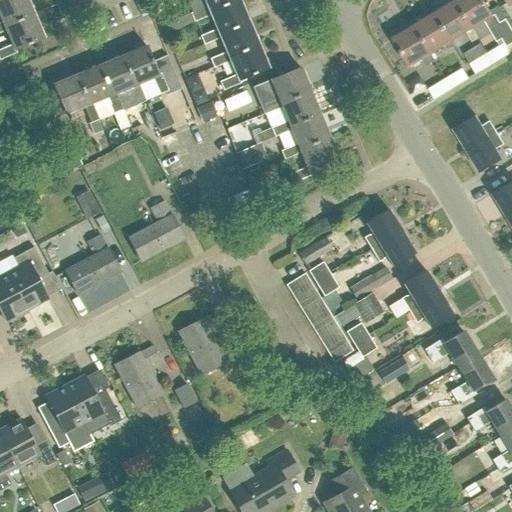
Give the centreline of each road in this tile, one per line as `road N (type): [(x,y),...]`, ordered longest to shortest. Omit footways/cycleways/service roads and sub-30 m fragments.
road 1 (residential): [(0,378),(423,154)]
road 2 (residential): [(423,154),(334,0)]
road 3 (residential): [(511,297),(423,154)]
